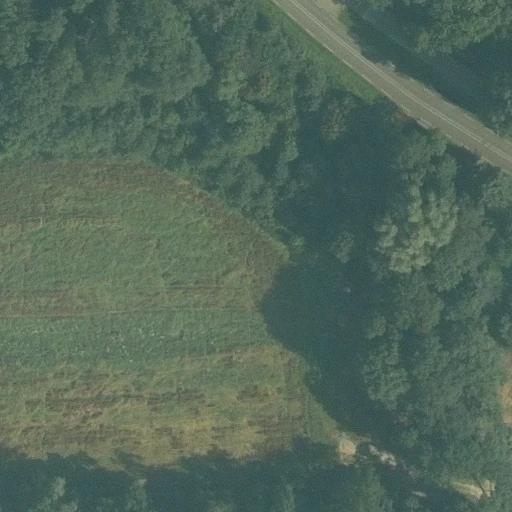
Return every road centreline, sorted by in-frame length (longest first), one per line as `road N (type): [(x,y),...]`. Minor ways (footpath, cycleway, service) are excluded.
road 1 (track): [(481,511),(472,164),(482,144)]
road 2 (primary): [(482,144),(314,22)]
road 3 (unclassified): [(506,106),(358,0)]
